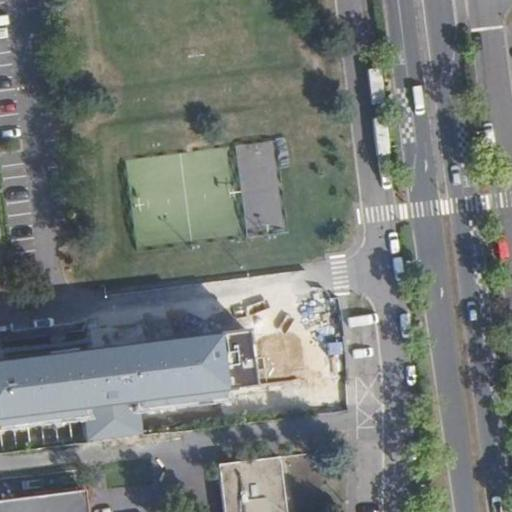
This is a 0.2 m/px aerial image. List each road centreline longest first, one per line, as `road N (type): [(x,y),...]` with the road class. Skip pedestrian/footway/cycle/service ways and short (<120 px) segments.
road 1 (secondary): [(495,511),(431,0)]
road 2 (secondary): [(401,0),(463,511)]
road 3 (residential): [(384,269),(0,312)]
road 4 (residential): [(384,269),(351,0)]
road 5 (residential): [(396,511),(399,396),(384,269)]
road 6 (unclassified): [(483,0),(511,203)]
